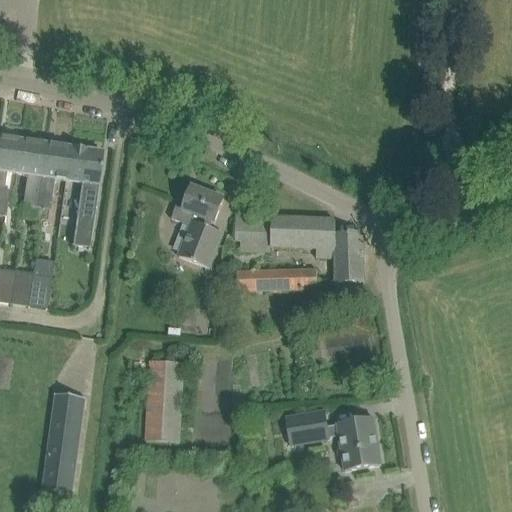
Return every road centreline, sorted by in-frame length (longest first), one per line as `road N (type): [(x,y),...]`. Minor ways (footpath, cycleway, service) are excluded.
road 1 (unclassified): [(385,224),(135,112),(0,83)]
road 2 (unclassified): [(424,511),(385,224)]
road 3 (unclassified): [(385,224),(415,232),(511,214)]
